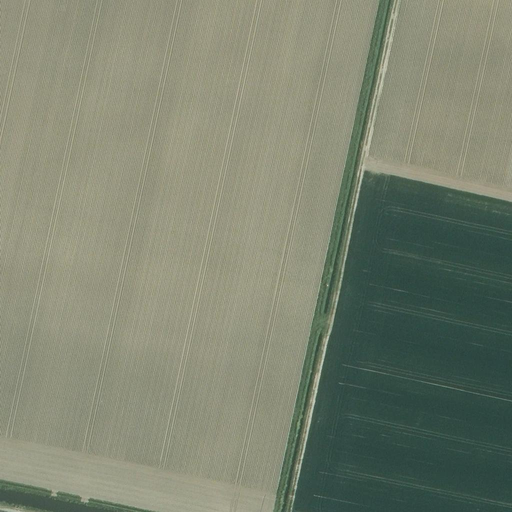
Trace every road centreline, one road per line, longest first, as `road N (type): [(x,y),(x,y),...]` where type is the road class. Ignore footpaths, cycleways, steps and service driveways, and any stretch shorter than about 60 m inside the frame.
road 1 (track): [(395,0),(330,319),(317,325)]
road 2 (track): [(0,509),(139,511),(0,483)]
